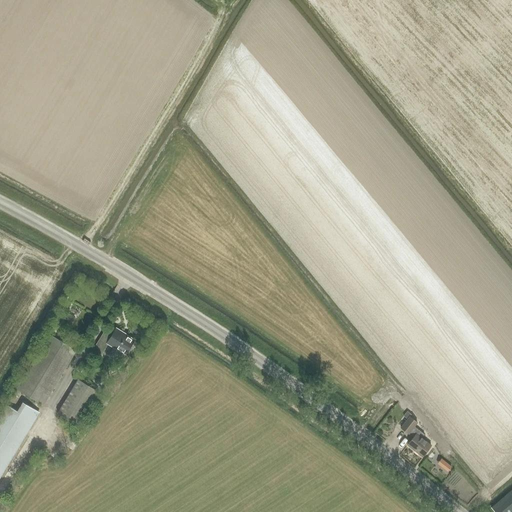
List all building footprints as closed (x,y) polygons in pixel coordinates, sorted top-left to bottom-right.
[(68,312),(64,319),(74,323),(77,316),(68,312)] [(111,337),(104,332),(94,349),(102,354),(102,353),(108,342),(126,353),(134,340),(116,328),(111,337)] [(17,388),(44,404),(77,350),(50,334),(17,388)] [(58,413),(78,425),(99,391),(79,379),(58,413)] [(7,404),(0,415),(0,476),(38,413),(22,403),(18,410),(7,404)] [(422,456),(431,445),(422,437),(424,434),(414,426),(417,422),(409,416),(400,427),(408,433),(409,433),(414,437),(409,444),(413,448),(422,456)] [(442,459),(439,466),(451,472),(455,465),(442,459)] [(511,511),(511,490),(492,508),(495,511),(511,511)]
